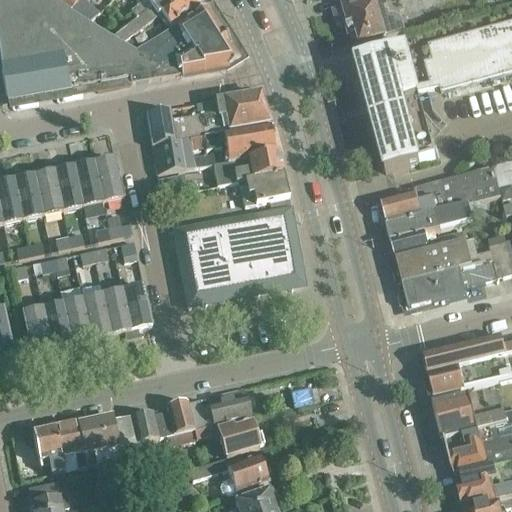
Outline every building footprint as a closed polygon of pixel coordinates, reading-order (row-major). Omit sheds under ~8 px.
[(0,0),(0,56),(2,70),(7,104),(71,93),(71,92),(96,88),(97,95),(130,88),(224,72),(236,65),(238,59),(207,10),(136,57),(121,48),(122,47),(112,41),(111,41),(85,26),(69,16),(70,15),(47,1),(44,4),(42,2),(38,0),(0,0)] [(48,0),(47,1),(70,15),(82,0),(48,0)] [(133,24),(112,41),(122,47),(158,20),(167,32),(183,22),(181,19),(192,11),(194,13),(198,13),(203,10),(203,6),(200,3),(194,3),(192,0),(164,0),(151,10),(133,24)] [(128,17),(133,24),(151,10),(164,0),(141,0),(136,4),(139,8),(128,17)] [(388,14),(383,0),(379,0),(374,2),(373,0),(342,9),(342,10),(332,13),(336,29),(344,26),(348,40),(356,38),(360,49),(405,36),(402,23),(400,20),(397,18),(394,17),(391,17),(384,19),(383,15),(388,14)] [(436,86),(416,91),(418,98),(451,89),(452,93),(511,76),(511,19),(432,41),(438,63),(431,65),(436,86)] [(418,98),(416,91),(407,57),(407,54),(356,68),(385,177),(420,168),(420,167),(435,163),(418,98)] [(197,109),(200,120),(172,124),(171,115),(147,119),(153,151),(229,136),(268,129),(260,103),(255,98),(197,109)] [(214,169),(228,167),(274,158),(268,129),(229,136),(153,151),(158,180),(195,172),(214,169)] [(218,191),(239,187),(282,179),(278,157),(274,158),(228,167),(214,169),(218,191)] [(99,158),(92,159),(102,207),(123,202),(115,163),(101,166),(99,158)] [(87,169),(74,172),(83,211),(102,207),(92,159),(85,161),(87,169)] [(511,188),(511,165),(492,171),(498,192),(511,188)] [(59,166),(52,168),(63,216),(83,211),(74,172),(61,175),(59,166)] [(47,178),(34,181),(43,220),(63,216),(52,168),(45,169),(47,178)] [(498,192),(492,171),(413,192),(414,197),(381,206),(387,229),(436,217),(468,209),(500,201),(498,192)] [(19,175),(12,177),(23,225),(43,220),(34,181),(21,184),(19,175)] [(7,187),(0,188),(0,217),(2,229),(23,225),(12,177),(6,178),(7,187)] [(282,179),(239,187),(244,212),(287,204),(282,179)] [(158,184),(160,199),(186,195),(184,180),(158,184)] [(511,244),(507,246),(511,267),(511,208),(503,211),(505,221),(510,219),(511,227),(511,244)] [(387,229),(391,245),(425,237),(440,233),(472,226),(468,209),(436,217),(387,229)] [(188,298),(190,305),(190,309),(199,307),(205,311),(209,305),(217,304),(222,307),(225,302),(233,301),(238,304),(242,299),(250,298),(256,301),(260,296),(268,295),(274,298),(277,293),(285,291),(291,295),(297,287),(302,278),(297,276),(296,266),(299,260),(294,256),(293,248),(296,243),(291,239),(289,231),(293,226),(288,222),(287,219),(290,213),(271,216),(174,235),(185,296),(188,298)] [(106,222),(108,233),(110,244),(131,239),(129,228),(120,229),(118,220),(106,222)] [(110,244),(108,233),(95,236),(97,247),(110,244)] [(391,245),(396,263),(466,245),(463,236),(431,244),(431,247),(427,248),(425,237),(391,245)] [(81,238),(68,241),(71,253),(83,250),(81,238)] [(511,279),(511,267),(507,246),(506,246),(505,239),(488,244),(489,250),(487,251),(488,255),(476,258),(473,244),(466,245),(396,263),(403,289),(460,274),(492,266),(497,284),(511,279)] [(71,253),(68,241),(56,244),(58,255),(71,253)] [(42,247),(28,250),(31,262),(44,259),(42,247)] [(136,258),(133,247),(120,250),(122,261),(136,258)] [(31,262),(28,250),(16,252),(18,265),(31,262)] [(105,253),(93,256),(95,267),(108,265),(105,253)] [(95,267),(93,256),(80,258),(82,270),(95,267)] [(65,262),(52,264),(55,276),(68,274),(65,262)] [(55,276),(52,264),(40,266),(42,279),(55,276)] [(460,274),(403,289),(409,314),(466,300),(464,292),(497,284),(492,266),(460,274)] [(27,282),(25,271),(12,274),(14,285),(27,282)] [(143,291),(123,296),(133,343),(140,342),(138,334),(152,330),(143,291)] [(123,296),(102,300),(111,339),(124,337),(126,345),(133,343),(123,296)] [(102,300),(82,305),(93,352),(100,351),(98,342),(111,339),(102,300)] [(82,305),(62,309),(71,348),(84,345),(86,354),(93,352),(82,305)] [(62,309),(42,313),(53,361),(60,360),(58,351),(71,348),(62,309)] [(53,361),(42,313),(22,318),(30,357),(44,354),(46,363),(53,361)] [(4,314),(0,314),(0,364),(0,363),(0,355),(12,353),(4,314)] [(436,401),(500,387),(511,383),(511,352),(505,354),(502,340),(424,359),(421,363),(430,398),(436,401)] [(227,398),(208,402),(210,410),(214,430),(217,429),(249,421),(242,394),(227,398)] [(443,445),(447,444),(511,426),(511,414),(482,422),(481,417),(475,419),(470,398),(433,407),(439,430),(443,445)] [(200,405),(189,408),(191,420),(195,434),(214,430),(210,410),(201,412),(200,405)] [(189,408),(167,413),(174,440),(178,439),(195,434),(191,420),(189,408)] [(167,413),(113,426),(118,450),(119,452),(165,442),(174,440),(167,413)] [(112,421),(77,428),(86,471),(95,469),(92,456),(119,451),(118,450),(113,426),(112,421)] [(456,479),(462,477),(495,468),(511,463),(511,426),(447,444),(456,479)] [(77,428),(55,433),(61,462),(73,459),(76,473),(86,471),(77,428)] [(174,440),(165,442),(168,453),(210,444),(211,448),(220,445),(225,466),(259,456),(257,450),(264,449),(260,435),(253,437),(251,428),(233,433),(232,430),(218,433),(217,429),(214,430),(195,434),(178,439),(174,440)] [(55,433),(33,438),(40,467),(47,465),(50,479),(65,476),(61,462),(55,433)] [(224,466),(193,475),(197,485),(227,474),(230,484),(222,486),(219,492),(222,498),(227,501),(235,498),(238,497),(257,490),(258,490),(267,487),(258,462),(239,469),(237,464),(225,468),(224,466)] [(465,506),(467,511),(472,511),(511,501),(511,487),(494,492),(492,483),(498,481),(495,468),(462,477),(466,490),(459,492),(460,495),(457,496),(460,507),(465,506)] [(63,487),(29,495),(32,509),(32,511),(60,511),(59,503),(66,501),(63,487)] [(273,511),(275,508),(273,501),(268,499),(267,495),(261,497),(258,490),(257,490),(238,497),(241,505),(234,507),(235,511),(273,511)] [(511,501),(472,511),(499,511),(499,510),(505,509),(505,511),(508,511),(511,511),(511,501)]
